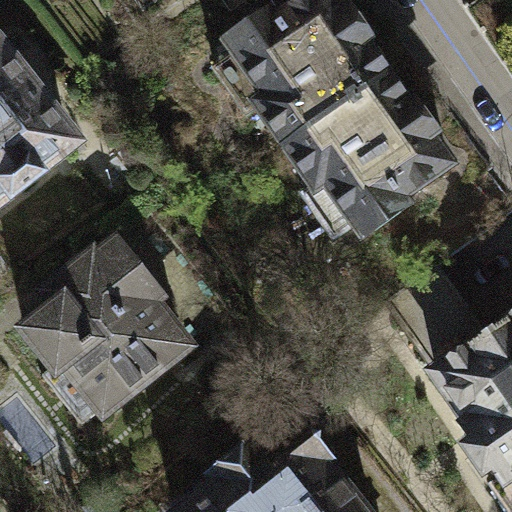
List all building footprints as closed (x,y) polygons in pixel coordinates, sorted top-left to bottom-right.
[(331,0),(302,0),(211,67),(245,114),(256,106),(285,146),(385,73),(331,0)] [(0,197),(70,142),(0,53),(0,197)] [(385,73),(285,146),(314,185),(301,194),(333,238),(353,224),(358,230),(450,164),(385,73)] [(153,294),(114,246),(52,295),(58,303),(23,332),(53,369),(43,376),(83,426),(182,346),(145,300),(153,294)] [(436,375),(489,338),(440,267),(387,304),(436,375)] [(511,511),(511,322),(489,338),(436,375),(505,474),(490,485),(508,511),(511,511)] [(333,453),(303,416),(258,452),(254,447),(215,477),(219,482),(181,511),(360,511),(321,462),(333,453)]
